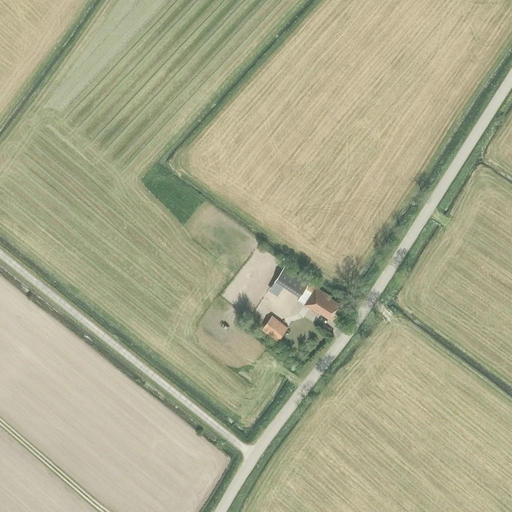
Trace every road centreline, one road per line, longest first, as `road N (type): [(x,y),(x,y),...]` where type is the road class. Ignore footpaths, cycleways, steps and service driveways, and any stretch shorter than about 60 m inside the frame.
road 1 (tertiary): [(221,511),(364,311),(511,76)]
road 2 (track): [(0,422),(104,511)]
